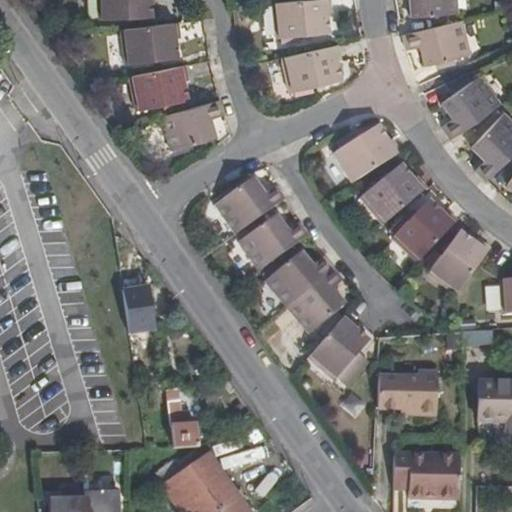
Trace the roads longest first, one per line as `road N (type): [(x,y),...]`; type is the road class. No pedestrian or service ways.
road 1 (residential): [(2,410),(12,440),(88,437),(0,132)]
road 2 (tertiary): [(147,216),(341,507)]
road 3 (residential): [(274,152),(395,292)]
road 4 (residential): [(402,91),(425,138),(478,201),(511,224)]
road 5 (residential): [(224,0),(229,49),(250,113),(274,152)]
road 6 (tertiary): [(57,92),(147,216)]
road 7 (residential): [(274,152),(147,216)]
road 8 (residential): [(402,91),(274,152)]
